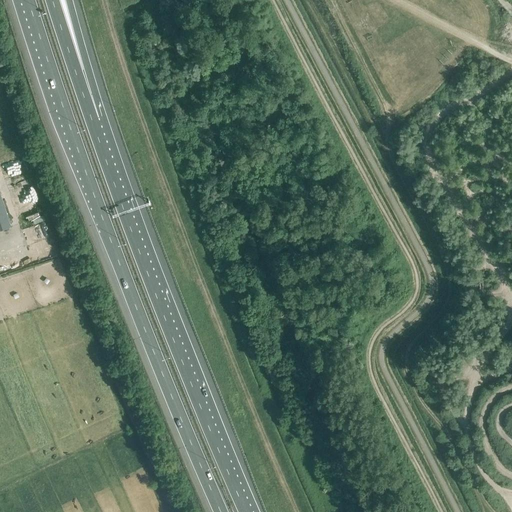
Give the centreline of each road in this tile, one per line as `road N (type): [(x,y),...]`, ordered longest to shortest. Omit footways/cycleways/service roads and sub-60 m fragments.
road 1 (unknown): [(440,511),(369,362),(372,339),(412,299),(412,262),(272,0)]
road 2 (unknown): [(297,511),(211,308),(103,0)]
road 3 (motorway): [(27,0),(106,229),(220,511)]
road 4 (track): [(426,139),(392,145),(390,153),(450,284),(444,309),(405,360),(494,511)]
road 5 (motorway): [(245,511),(91,120)]
road 6 (track): [(511,64),(438,112),(423,148),(441,174),(511,142)]
road 7 (track): [(511,297),(479,358),(466,412),(481,473),(511,491)]
road 8 (track): [(511,185),(477,214),(462,209),(467,196),(492,181),(496,161),(483,134),(511,100)]
road 9 (motorway): [(91,120),(52,0)]
road 10 (track): [(511,174),(466,180),(459,170),(442,192),(457,213),(469,214)]
road 11 (motorway): [(91,120),(66,0)]
